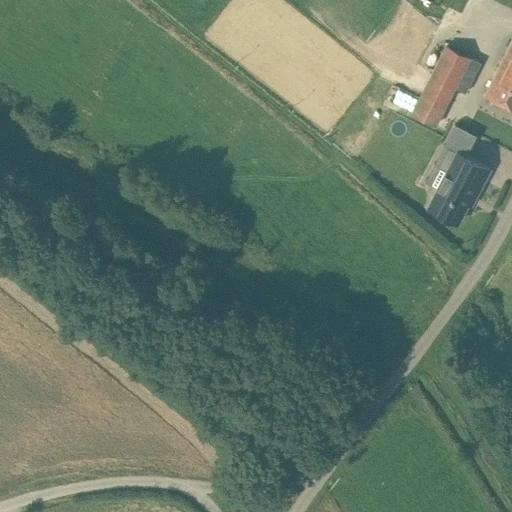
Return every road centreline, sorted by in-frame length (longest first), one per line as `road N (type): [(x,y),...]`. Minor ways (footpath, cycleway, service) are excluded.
road 1 (unknown): [(0,141),(399,377)]
road 2 (unknown): [(147,0),(474,276)]
road 3 (unclassified): [(322,473),(474,276),(511,211)]
road 4 (unclassified): [(0,508),(84,487),(184,486)]
road 5 (unknown): [(413,357),(511,507)]
road 6 (unclassified): [(184,486),(279,486),(322,473)]
